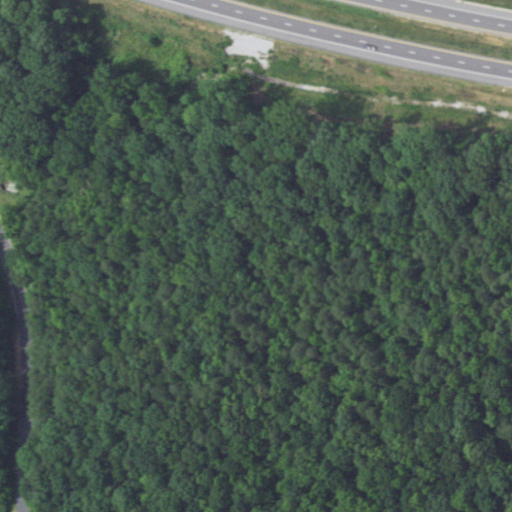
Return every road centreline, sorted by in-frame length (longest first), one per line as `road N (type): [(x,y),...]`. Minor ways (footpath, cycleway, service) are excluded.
road 1 (motorway): [(222,0),(511,64)]
road 2 (residential): [(25,511),(31,337),(0,228)]
